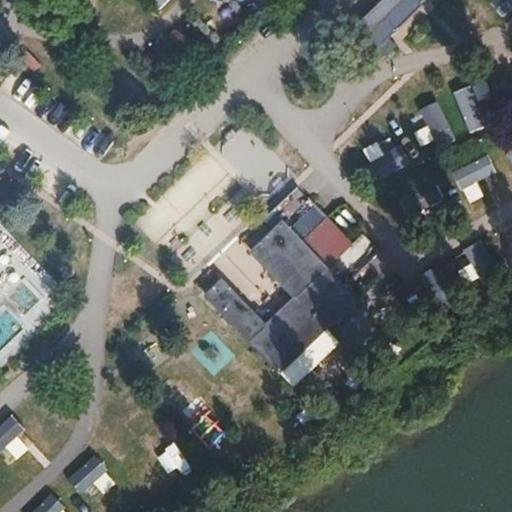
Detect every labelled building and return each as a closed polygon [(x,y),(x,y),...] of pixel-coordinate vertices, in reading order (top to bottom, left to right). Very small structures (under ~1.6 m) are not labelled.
[(152,0),(163,11),(173,0),(152,0)] [(380,0),(382,2),(360,24),(377,41),(390,28),(396,34),(421,8),(419,6),(424,0),(380,0)] [(511,0),(503,0),(499,9),(511,16),(511,0)] [(489,81),(456,93),(471,134),(504,122),(489,81)] [(430,128),(418,133),(427,152),(458,137),(441,102),(421,111),(430,128)] [(377,183),(413,165),(398,134),(362,152),(377,183)] [(488,196),(481,181),(498,174),(490,157),(457,172),(471,204),(488,196)] [(412,222),(450,204),(439,182),(401,200),(412,222)] [(223,281),(206,298),(281,373),(357,298),(282,222),(252,253),(296,297),(267,326),(223,281)] [(426,280),(432,287),(422,295),(444,320),(467,300),(439,268),(426,280)] [(232,357),(216,340),(197,358),(213,375),(232,357)] [(239,426),(262,417),(249,383),(225,393),(239,426)] [(96,506),(122,484),(98,455),(72,477),(96,506)] [(72,511),(53,494),(36,511),(72,511)]
